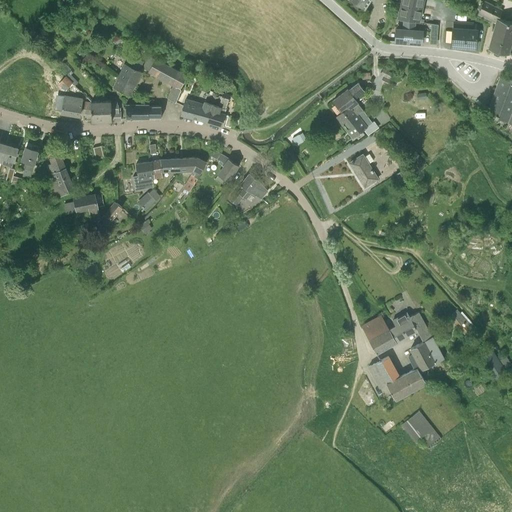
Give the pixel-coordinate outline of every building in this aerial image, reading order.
[(416,20),(419,21),(422,7),(400,2),(397,16),(403,17),(416,20)] [(488,47),(509,52),(511,39),(511,20),(496,16),(488,47)] [(402,26),(394,26),(393,41),(421,43),(423,28),(415,27),(416,20),(403,17),(402,26)] [(448,21),(447,46),(476,48),(478,23),(448,21)] [(143,60),(130,53),(118,76),(134,85),(141,71),(138,70),(143,60)] [(149,55),(147,59),(142,67),(149,71),(175,85),(168,99),(175,102),(180,93),(182,89),(180,88),(186,75),(149,55)] [(61,69),(66,75),(71,70),(65,64),(61,69)] [(393,73),(383,69),(380,75),(390,79),(393,73)] [(67,75),(59,84),(69,94),(72,92),(76,96),(81,91),(67,75)] [(511,80),(499,75),(487,111),(511,122),(511,112),(510,112),(511,107),(511,80)] [(134,85),(118,76),(113,87),(129,95),(134,85)] [(393,81),(383,77),(380,83),(391,87),(393,81)] [(358,81),(348,88),(355,98),(365,91),(358,81)] [(331,99),(340,111),(350,103),(358,112),(362,109),(355,98),(348,88),(347,87),(331,99)] [(212,104),(206,121),(221,125),(224,115),(230,95),(224,93),(223,97),(219,95),(218,97),(214,96),(212,103),(212,104)] [(65,96),(56,94),(54,110),(62,111),(62,113),(80,115),(81,105),(82,98),(65,95),(65,96)] [(198,102),(193,118),(206,121),(212,104),(212,103),(214,96),(207,94),(205,101),(204,101),(204,104),(198,102)] [(185,98),(183,105),(181,114),(193,118),(198,102),(185,98)] [(91,101),(91,120),(100,121),(100,119),(102,119),(103,120),(121,120),(120,112),(118,112),(118,104),(117,104),(117,101),(91,101)] [(367,126),(358,112),(350,103),(340,111),(334,115),(352,138),(355,135),(361,130),(363,129),(367,126)] [(149,105),(125,104),(125,119),(130,119),(133,119),(149,119),(149,117),(162,117),(161,106),(149,106),(149,105)] [(372,122),(362,109),(358,112),(367,126),(363,129),(367,136),(381,126),(376,119),(372,122)] [(233,117),(227,116),(225,125),(231,127),(233,117)] [(361,130),(355,135),(358,140),(364,135),(361,130)] [(306,141),(302,133),(293,137),(297,145),(306,141)] [(12,166),(14,158),(17,148),(6,145),(1,162),(1,163),(12,166)] [(104,157),(101,146),(100,146),(100,147),(94,148),(93,148),(96,160),(104,157)] [(26,148),(23,157),(22,160),(27,162),(23,176),(29,178),(37,151),(26,148)] [(214,150),(211,155),(223,162),(222,164),(223,166),(218,174),(219,174),(216,179),(224,184),(226,179),(228,180),(233,173),(239,165),(238,164),(231,160),(230,159),(229,159),(214,150)] [(415,150),(411,154),(415,159),(419,155),(415,150)] [(63,161),(60,154),(53,157),(54,158),(52,158),(50,158),(52,163),(47,165),(51,174),(49,175),(58,197),(73,189),(72,183),(66,167),(63,161)] [(363,154),(358,157),(349,162),(365,187),(373,181),(378,178),(363,154)] [(198,157),(180,158),(180,170),(193,169),(191,172),(192,173),(184,187),(185,188),(183,193),(188,196),(206,162),(198,157)] [(162,171),(180,170),(180,158),(161,159),(161,160),(162,171)] [(160,160),(152,161),(154,177),(162,176),(162,171),(161,160),(160,160)] [(153,177),(154,177),(152,161),(149,162),(136,164),(138,175),(133,176),(136,190),(154,187),(153,177)] [(401,182),(409,177),(404,169),(396,174),(401,182)] [(244,186),(240,191),(239,192),(235,189),(229,198),(237,205),(243,196),(246,199),(252,191),(261,198),(267,190),(259,180),(250,173),(244,181),(241,184),(244,186)] [(157,200),(149,193),(144,197),(152,205),(157,200)] [(92,224),(100,218),(95,194),(73,198),(74,202),(64,204),(66,214),(89,210),(92,224)] [(116,202),(105,214),(111,220),(122,207),(116,202)] [(111,220),(105,214),(100,220),(106,225),(111,220)] [(147,222),(141,227),(146,236),(151,233),(149,230),(151,229),(147,222)] [(468,337),(476,330),(457,310),(450,317),(468,337)] [(418,330),(426,325),(418,312),(389,328),(397,342),(418,330)] [(362,326),(377,354),(378,353),(377,353),(378,353),(377,353),(386,348),(397,342),(389,328),(382,315),(362,326)] [(422,368),(444,357),(426,325),(418,330),(422,338),(422,339),(423,341),(411,348),(414,354),(422,368)] [(482,356),(498,381),(508,374),(492,350),(482,356)] [(395,399),(404,395),(425,382),(417,371),(422,368),(414,354),(409,357),(415,368),(400,377),(388,356),(381,360),(381,359),(380,359),(380,360),(379,360),(368,366),(380,388),(387,384),(395,399)] [(428,448),(441,438),(420,410),(402,425),(416,443),(421,438),(428,448)]
